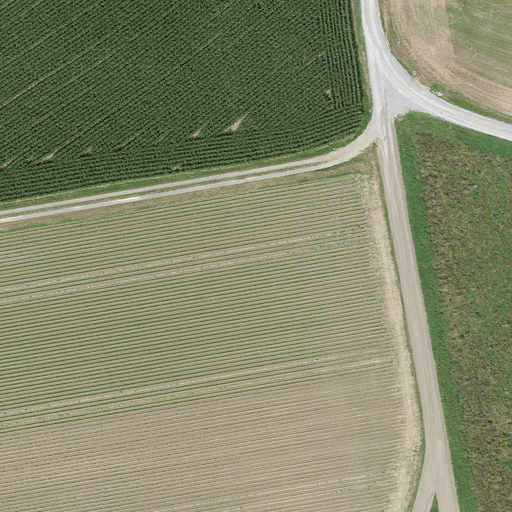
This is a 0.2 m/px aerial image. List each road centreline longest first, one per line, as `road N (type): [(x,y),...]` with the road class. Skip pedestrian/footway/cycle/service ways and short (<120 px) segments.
road 1 (track): [(449,511),(370,0)]
road 2 (track): [(423,100),(402,104),(334,159),(0,219)]
road 3 (track): [(372,22),(386,61),(423,100),(511,133)]
